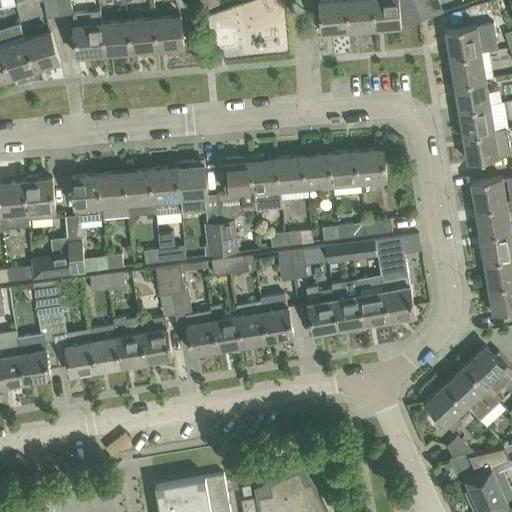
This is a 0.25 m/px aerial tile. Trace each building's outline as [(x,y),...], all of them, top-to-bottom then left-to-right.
[(44,0),(47,17),(61,15),(57,0),(44,0)] [(73,12),(70,0),(57,0),(61,15),(73,12)] [(346,0),(321,0),(319,0),(322,32),(349,30),(346,0)] [(375,28),(373,0),(346,0),(349,30),(375,28)] [(373,0),(375,28),(402,25),(402,21),(421,20),(421,21),(422,21),(422,17),(418,6),(415,0),(373,0)] [(444,11),(444,10),(440,0),(434,0),(418,6),(422,17),(422,19),(444,11)] [(281,4),(214,7),(215,54),(283,52),(281,4)] [(78,55),(105,53),(102,22),(101,9),(74,12),(78,55)] [(182,15),(162,17),(155,17),(157,48),(184,46),(182,15)] [(131,50),(157,48),(155,17),(128,19),(131,50)] [(105,53),(131,50),(128,19),(102,22),(105,53)] [(20,22),(0,28),(0,44),(10,77),(23,73),(25,77),(35,74),(33,69),(35,69),(26,39),(20,22)] [(446,29),(451,56),(483,51),(478,24),(446,29)] [(51,31),(26,39),(35,69),(61,61),(51,31)] [(0,80),(10,77),(0,45),(0,80)] [(455,82),(487,77),(483,51),(451,56),(455,82)] [(487,77),(455,82),(460,108),(491,103),(487,77)] [(491,103),(460,108),(464,134),(496,129),(491,103)] [(496,129),(464,134),(469,161),(482,158),(483,160),(487,160),(486,158),(500,156),(511,153),(511,144),(509,127),(496,129)] [(385,147),(358,150),(360,181),(388,178),(385,147)] [(334,183),(360,181),(358,150),(331,152),(334,183)] [(334,183),(331,152),(305,154),(308,186),(334,183)] [(279,157),(282,188),(308,186),(305,154),(279,157)] [(228,192),(218,193),(220,219),(235,217),(242,210),(257,208),(256,191),(253,159),(241,160),(240,155),(226,156),(226,162),(227,182),(228,192)] [(283,198),(282,188),(279,157),(253,159),(256,191),(257,208),(283,206),(283,198)] [(195,159),(178,160),(179,166),(182,197),(194,196),(196,211),(204,210),(210,209),(209,195),(208,194),(208,183),(206,163),(195,164),(195,159)] [(179,166),(152,168),(157,212),(157,213),(183,211),(182,197),(179,166)] [(130,215),(157,212),(152,168),(126,171),(130,215)] [(126,171),(100,173),(104,217),(130,215),(126,171)] [(73,175),(75,195),(76,207),(77,220),(104,217),(100,173),(73,175)] [(30,218),(57,216),(55,197),(53,177),(39,178),(39,174),(26,175),(27,179),(26,179),(30,218)] [(472,180),(476,207),(508,202),(504,175),(472,180)] [(26,179),(0,181),(0,183),(4,226),(30,224),(29,218),(30,218),(26,179)] [(511,201),(508,202),(476,207),(481,233),(511,227),(511,224),(511,216),(511,201)] [(235,217),(220,219),(220,221),(225,251),(239,249),(235,217)] [(365,220),(366,233),(393,230),(391,217),(365,220)] [(205,221),(209,253),(225,251),(220,221),(220,219),(205,221)] [(365,220),(338,224),(340,237),(366,233),(365,220)] [(338,224),(323,226),(325,239),(340,237),(338,224)] [(485,259),(511,254),(511,227),(481,233),(485,259)] [(285,231),(287,244),(302,241),(300,228),(285,231)] [(270,233),(272,246),(287,244),(285,231),(270,233)] [(402,234),(376,238),(378,252),(379,252),(381,264),(406,260),(402,234)] [(82,238),(69,240),(70,252),(72,271),(86,269),(82,238)] [(376,238),(352,241),(354,255),(378,252),(376,238)] [(352,241),(327,244),(329,259),(354,255),(352,241)] [(174,244),(160,246),(162,260),(176,258),(174,244)] [(144,249),(146,262),(162,260),(160,246),(144,249)] [(306,266),(303,248),(303,247),(292,248),(295,277),(307,275),(306,266)] [(282,279),(295,277),(292,248),(278,250),(280,265),(282,279)] [(53,254),(32,257),(35,276),(72,271),(70,252),(53,254)] [(107,254),(108,266),(124,264),(122,252),(107,254)] [(257,268),(255,253),(230,257),(232,271),(257,268)] [(511,254),(485,259),(489,285),(511,281),(511,254)] [(214,273),(232,271),(230,257),(212,259),(214,273)] [(416,314),(409,273),(406,260),(381,264),(383,278),(390,319),(416,314)] [(169,265),(173,293),(185,291),(181,263),(169,265)] [(22,265),(8,267),(9,279),(23,277),(22,265)] [(169,265),(156,266),(160,295),(173,293),(169,265)] [(0,280),(9,279),(8,267),(0,267),(0,280)] [(108,272),(110,287),(126,285),(124,270),(108,272)] [(92,290),(110,287),(108,272),(90,275),(92,290)] [(368,276),(357,278),(358,279),(360,293),(365,323),(376,321),(376,326),(390,323),(389,319),(390,319),(383,278),(369,280),(368,276)] [(51,312),(64,310),(59,279),(46,281),(51,312)] [(364,323),(365,323),(360,293),(346,296),(344,280),(333,282),(333,286),(335,298),(340,327),(349,326),(350,326),(351,329),(355,331),(359,331),(362,329),(365,327),(364,323)] [(39,313),(51,312),(46,281),(34,282),(39,313)] [(511,281),(489,285),(494,312),(510,309),(511,319),(511,281)] [(333,286),(319,289),(318,284),(307,286),(310,302),(311,312),(315,332),(340,327),(335,298),(333,286)] [(289,306),(288,306),(286,291),(261,296),(262,299),(269,340),(294,335),(289,306)] [(239,314),(244,344),(269,340),(262,299),(237,304),(239,314)] [(222,303),(211,304),(214,318),(219,348),(228,347),(229,349),(233,351),(241,349),(244,346),(244,344),(239,314),(225,317),(222,303)] [(64,310),(51,312),(59,364),(70,362),(72,374),(98,369),(91,326),(67,331),(64,310)] [(186,312),(188,323),(193,353),(219,348),(214,318),(201,321),(199,310),(186,312)] [(42,332),(18,336),(26,382),(52,377),(50,365),(59,364),(51,312),(39,313),(42,332)] [(125,314),(114,316),(115,322),(123,365),(147,361),(142,331),(128,333),(125,314)] [(173,356),(170,337),(166,314),(140,318),(142,331),(147,361),(173,356)] [(115,322),(91,326),(98,369),(123,365),(115,322)] [(0,380),(1,386),(26,382),(18,336),(0,338),(0,380)] [(511,363),(499,350),(495,354),(486,345),(485,345),(486,346),(467,364),(488,387),(499,399),(511,387),(511,363)] [(499,399),(488,387),(467,364),(447,383),(468,405),(481,418),(501,401),(499,399)] [(468,405),(447,383),(428,400),(427,399),(426,400),(454,429),(463,421),(457,415),(468,405)] [(471,451),(474,450),(458,434),(448,444),(453,454),(471,451)] [(466,474),(465,474),(471,488),(475,495),(470,498),(475,511),(490,511),(491,511),(490,510),(509,501),(511,499),(511,487),(509,481),(501,464),(511,458),(511,457),(511,456),(511,442),(485,450),(471,452),(478,468),(466,474)] [(272,492),(241,498),(243,511),(327,511),(325,507),(321,498),(310,478),(310,480),(306,481),(298,469),(271,482),(270,481),(272,492)] [(231,511),(224,472),(156,484),(161,511),(231,511)]
